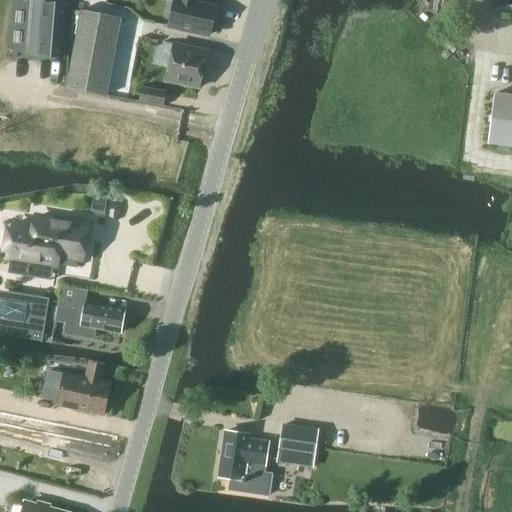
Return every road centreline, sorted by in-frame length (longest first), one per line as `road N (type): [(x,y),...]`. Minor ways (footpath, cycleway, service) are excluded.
road 1 (unclassified): [(119,511),(266,0)]
road 2 (track): [(461,511),(476,408),(511,288)]
